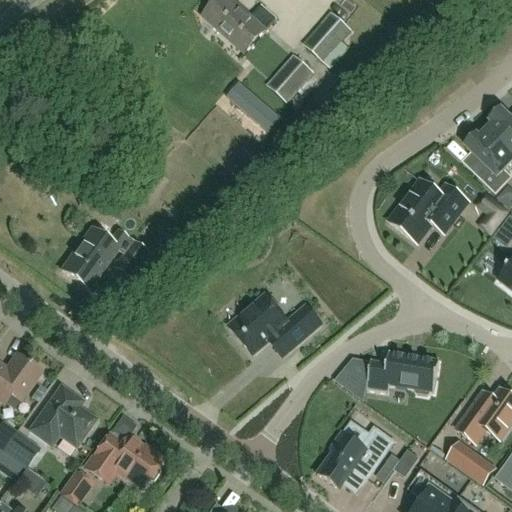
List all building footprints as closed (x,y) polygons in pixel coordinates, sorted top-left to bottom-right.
[(245,59),(266,36),(226,0),(222,0),(203,21),(245,59)] [(351,34),(333,18),(305,50),(331,73),(349,51),(342,45),(351,34)] [(314,77),(295,61),(269,91),(287,107),(314,77)] [(356,90),(347,81),(322,109),(331,118),(356,90)] [(280,122),(239,86),(226,100),(268,137),(280,122)] [(511,123),(502,114),(490,126),(493,129),(487,135),(511,159),(511,123)] [(466,152),(486,172),(477,181),(496,199),(511,182),(511,181),(505,175),(511,167),(511,159),(487,135),(480,142),(478,140),(466,152)] [(439,200),(421,185),(389,226),(417,248),(432,229),(443,237),(451,227),(467,206),(447,190),(439,200)] [(480,206),(492,215),(498,208),(486,199),(480,206)] [(91,232),(61,274),(88,294),(117,254),(124,258),(115,271),(128,281),(146,256),(117,235),(109,246),(91,232)] [(511,267),(499,285),(511,294),(511,267)] [(246,317),(229,332),(251,357),(268,343),(282,361),(321,327),(307,310),(288,326),(267,300),(260,306),(259,304),(245,316),(246,317)] [(0,352),(5,356),(15,339),(4,332),(0,339),(0,352)] [(41,376),(15,357),(6,371),(0,367),(0,405),(3,408),(10,398),(20,405),(41,376)] [(371,366),(367,395),(389,398),(390,390),(415,394),(417,398),(428,400),(431,396),(434,397),(439,365),(389,357),(387,368),(371,366)] [(60,389),(28,434),(51,450),(59,440),(75,451),(95,423),(73,407),(77,402),(60,389)] [(470,415),(456,435),(476,448),(485,435),(500,445),(511,428),(511,404),(500,395),(480,422),(470,415)] [(0,463),(20,476),(33,454),(0,433),(0,463)] [(362,450),(343,437),(331,454),(333,455),(316,478),(338,494),(353,473),(367,483),(394,446),(375,433),(362,450)] [(119,478),(127,484),(141,493),(148,484),(150,486),(154,486),(160,477),(159,474),(156,472),(163,463),(144,449),(142,452),(126,440),(121,448),(108,439),(84,472),(106,487),(116,473),(119,475),(119,478)] [(473,482),(484,465),(459,447),(447,464),(473,482)] [(36,474),(50,457),(41,449),(27,466),(36,474)] [(394,474),(405,482),(419,463),(408,455),(394,474)] [(511,460),(495,483),(507,492),(506,492),(511,495),(511,460)] [(450,511),(458,501),(422,475),(408,494),(423,505),(417,511),(450,511)] [(61,498),(76,508),(91,487),(76,476),(61,498)] [(473,511),(458,501),(450,511),(473,511)]
